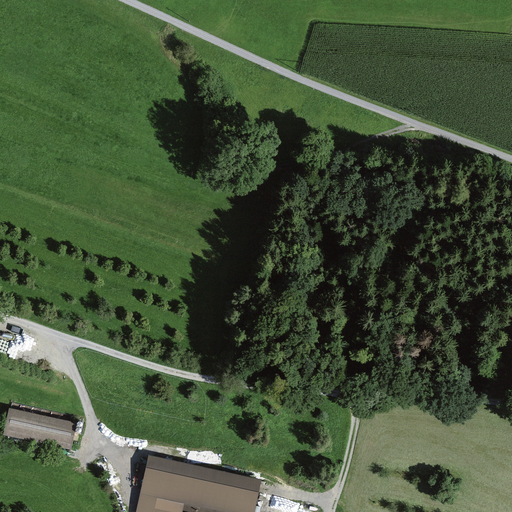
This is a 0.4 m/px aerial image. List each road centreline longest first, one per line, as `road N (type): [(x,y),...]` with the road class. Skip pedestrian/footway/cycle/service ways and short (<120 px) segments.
road 1 (track): [(124,0),(511,157)]
road 2 (track): [(355,394),(216,380),(0,316)]
road 3 (track): [(355,394),(511,403)]
road 4 (track): [(67,451),(88,440),(92,420),(57,334)]
road 5 (track): [(335,511),(358,414),(355,394)]
